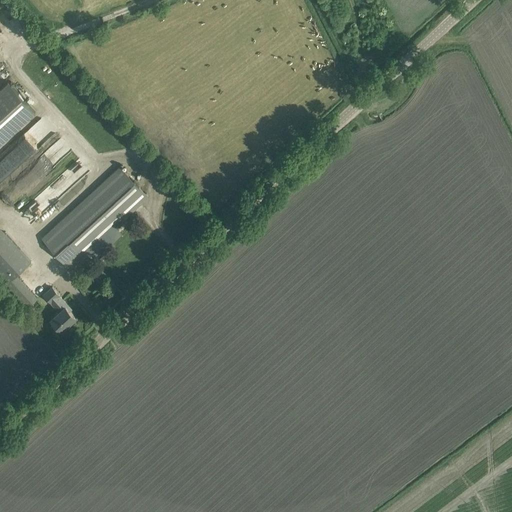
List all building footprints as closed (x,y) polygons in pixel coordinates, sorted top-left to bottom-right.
[(0,144),(36,112),(8,82),(0,89),(0,144)] [(42,238),(63,261),(70,269),(148,196),(121,166),(42,238)] [(43,192),(19,215),(29,225),(53,202),(43,192)] [(28,307),(39,297),(16,273),(31,259),(0,225),(0,269),(10,281),(7,284),(28,307)] [(43,293),(51,302),(59,312),(51,320),(61,331),(76,317),(66,307),(68,305),(50,286),(43,293)]
